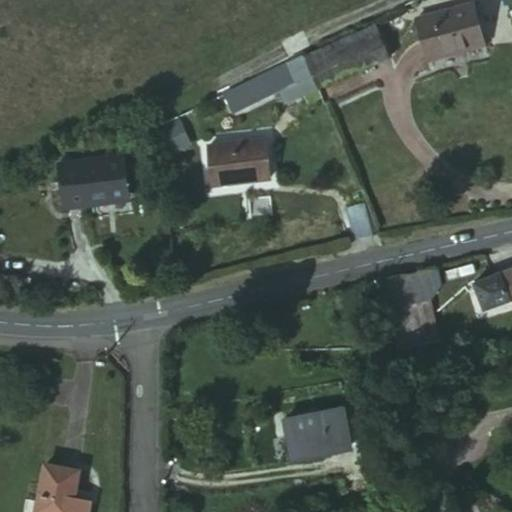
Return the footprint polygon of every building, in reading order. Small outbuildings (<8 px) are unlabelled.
[(449,61),(503,44),(488,0),(434,17),(449,61)] [(316,91),(402,47),(387,16),(302,58),(316,91)] [(316,91),(302,58),(272,73),(283,94),(288,105),(316,91)] [(272,100),(283,94),(272,73),(261,80),(272,100)] [(272,100),(261,80),(224,98),(234,118),(272,100)] [(164,126),(170,153),(190,148),(184,121),(164,126)] [(266,190),(264,148),(203,154),(205,194),(266,190)] [(85,187),(126,181),(125,166),(84,173),(85,187)] [(89,209),(88,206),(85,187),(84,173),(84,167),(56,171),(60,213),(83,210),(89,209)] [(88,206),(128,200),(126,181),(85,187),(88,206)] [(137,199),(128,200),(88,206),(89,209),(83,210),(85,223),(139,218),(137,199)] [(349,211),(355,244),(370,242),(364,208),(349,211)] [(440,265),(383,278),(391,309),(436,297),(444,281),(440,265)] [(511,298),(511,269),(474,283),(484,309),(511,298)] [(370,281),(356,285),(359,299),(374,296),(370,281)] [(447,338),(436,297),(391,309),(403,351),(447,338)] [(349,443),(342,409),(280,423),(287,459),(349,443)] [(39,511),(72,511),(76,498),(80,472),(48,465),(39,511)] [(76,498),(72,511),(88,511),(91,501),(76,498)]
